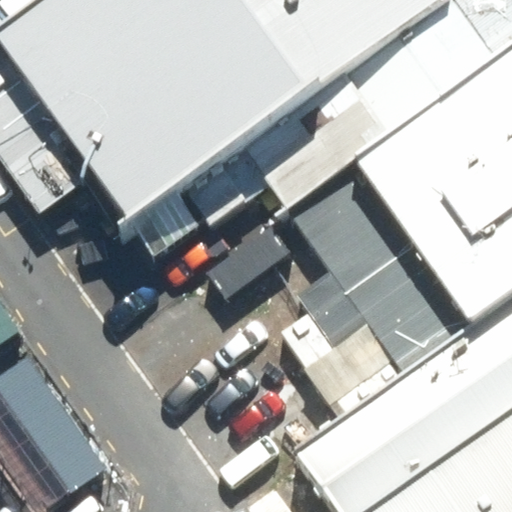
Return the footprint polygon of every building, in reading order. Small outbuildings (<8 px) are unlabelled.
[(469,0),(54,0),(0,39),(0,46),(136,237),(248,158),(469,0)] [(511,67),(511,16),(500,0),(469,0),(248,158),(294,223),(511,67)] [(408,382),(511,308),(511,67),(294,223),(408,382)] [(387,511),(511,424),(511,308),(408,382),(296,460),(332,511),(387,511)] [(511,511),(511,424),(387,511),(511,511)]
